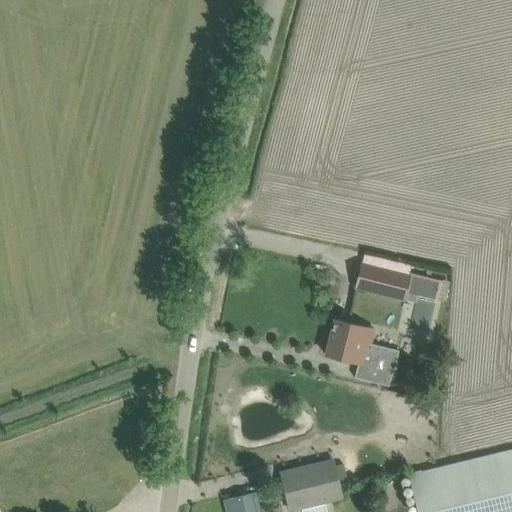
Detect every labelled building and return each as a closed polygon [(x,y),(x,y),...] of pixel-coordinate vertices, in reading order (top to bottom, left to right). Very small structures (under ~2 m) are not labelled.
[(361,264),(355,287),(405,300),(405,299),(407,292),(416,295),(436,300),(441,281),(412,274),(411,277),(408,277),(362,264),(361,264)] [(363,327),(359,326),(335,320),(326,355),(358,363),(355,377),(388,385),(392,372),(394,373),(396,365),(399,351),(359,341),(363,327)] [(422,472),(409,475),(418,511),(511,511),(511,449),(441,467),(422,472)] [(335,459),(301,468),(281,473),(290,510),(344,497),(335,459)] [(224,499),(226,511),(266,511),(261,490),(224,499)]
